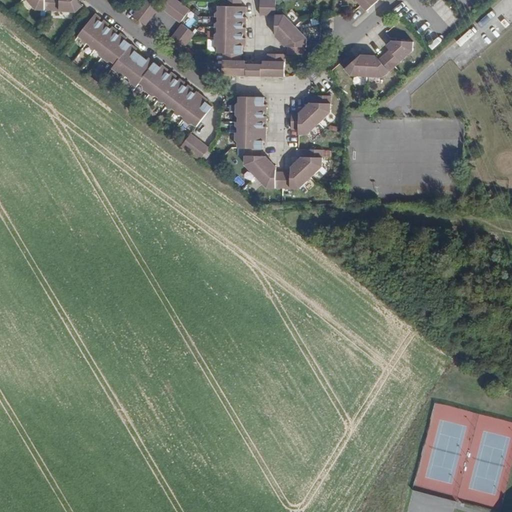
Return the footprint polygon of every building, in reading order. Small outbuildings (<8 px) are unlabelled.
[(39,12),(48,13),(48,0),(27,0),(28,0),(39,12)] [(77,14),(85,8),(77,0),(61,0),(61,13),(77,14)] [(150,0),(149,0),(136,18),(148,27),(162,8),(150,0)] [(192,12),(184,6),(176,0),(172,0),(164,10),(183,24),(192,12)] [(358,0),(364,6),(369,11),(380,0),(358,0)] [(243,8),(228,7),(221,7),(221,12),(218,14),(218,18),(220,18),(246,18),(246,15),(249,15),(249,8),(243,8)] [(278,37),(283,42),(298,27),(287,15),(278,15),(278,37)] [(88,46),(89,44),(105,24),(102,22),(104,20),(98,16),(96,18),(81,38),(85,41),(85,44),(88,46)] [(246,18),(220,18),(220,22),(218,24),(218,28),(220,28),(246,28),(246,25),(249,25),(249,18),(246,18)] [(96,53),(97,51),(113,31),(110,28),(112,26),(106,22),(105,24),(89,44),(93,47),(93,51),(96,53)] [(171,44),(183,53),(195,38),(197,35),(185,26),(171,44)] [(288,47),(291,47),(306,48),(309,48),(310,39),(298,27),(283,42),(288,47)] [(218,35),(218,39),(246,39),(246,36),(249,36),(249,29),(246,28),(220,28),(220,33),(218,35)] [(101,57),(104,59),(121,37),(119,35),(120,33),(115,29),(113,31),(97,51),(101,54),(101,57)] [(114,64),(118,67),(134,46),(128,42),(129,40),(123,35),(121,37),(104,59),(111,64),(114,64)] [(220,54),(226,54),(244,54),(246,54),(246,47),(248,47),(248,39),(246,39),(218,39),(218,47),(220,49),(220,54)] [(416,41),(395,40),(389,46),(392,49),(403,61),(416,50),(416,41)] [(125,75),(129,78),(144,58),(139,53),(140,52),(134,46),(118,67),(115,71),(121,75),(125,75)] [(403,61),(392,49),(387,54),(398,66),(403,61)] [(343,63),(348,69),(360,58),(355,53),(343,63)] [(244,54),(226,54),(226,76),(250,77),(250,65),(248,65),(248,62),(243,62),(244,54)] [(381,59),(393,71),(398,66),(387,54),(381,59)] [(288,77),(288,55),(271,55),(270,62),(266,62),(266,65),(264,65),(264,77),(288,77)] [(354,76),(370,76),(371,55),(364,55),(360,58),(348,69),(354,76)] [(371,55),(370,76),(387,77),(393,71),(381,59),(378,55),(371,55)] [(139,90),(143,85),(158,65),(152,60),(150,62),(144,58),(129,78),(132,81),(133,85),(139,90)] [(147,91),(153,96),(170,73),(171,71),(165,66),(163,69),(158,65),(143,85),(146,87),(147,91)] [(264,77),(264,65),(250,65),(250,77),(264,77)] [(159,97),(163,100),(179,80),(180,78),(174,73),(173,76),(170,73),(153,96),(156,98),(159,97)] [(168,104),(171,107),(187,86),(189,84),(183,80),(181,82),(179,80),(163,100),(161,102),(164,104),(168,104)] [(176,110),(180,113),(195,93),(197,90),(191,86),(190,88),(187,86),(171,107),(170,109),(173,111),(176,110)] [(185,117),(188,119),(205,97),(200,93),(198,95),(195,93),(180,113),(178,115),(181,117),(185,117)] [(200,128),(204,123),(215,108),(210,103),(211,101),(205,97),(188,119),(187,121),(193,126),(196,125),(200,128)] [(268,98),(242,98),(242,103),(239,105),(239,113),(268,113),(270,114),(270,105),(268,105),(268,98)] [(308,108),(323,123),(334,112),(334,103),(318,103),(313,103),(308,108)] [(302,130),(302,135),(303,135),(311,135),(323,123),(308,108),(303,113),(302,130)] [(268,113),(239,113),(239,117),(242,119),(242,124),(267,124),(270,124),(270,117),(267,117),(268,113)] [(267,124),(242,124),(239,124),(239,127),(242,130),(242,134),(270,135),(270,128),(267,128),(267,124)] [(241,149),(248,149),(267,149),(267,142),(269,142),(270,135),(242,134),(239,134),(239,141),(241,144),(241,149)] [(327,149),(311,149),(311,157),(327,157),(327,149)] [(248,165),(260,177),(275,162),(270,157),(267,157),(248,157),(248,165)] [(327,166),(327,157),(311,157),(305,158),(300,163),(315,178),(327,166)] [(275,162),(260,177),(271,189),(280,189),(280,174),(280,168),(275,162)] [(303,189),(315,178),(300,163),(295,168),(294,174),(294,189),(303,189)]
